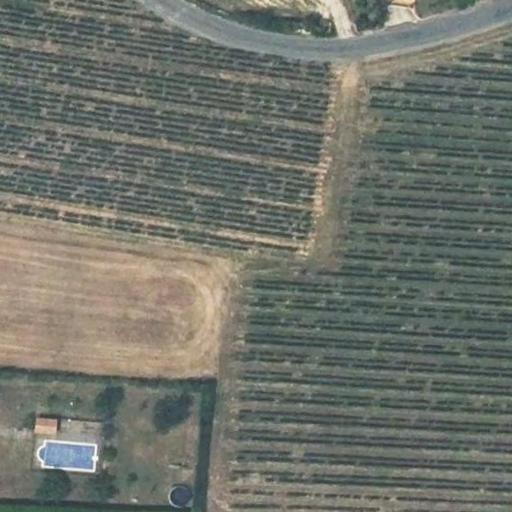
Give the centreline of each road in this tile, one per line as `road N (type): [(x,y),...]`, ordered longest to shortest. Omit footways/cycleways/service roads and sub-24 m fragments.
road 1 (track): [(0,225),(218,263),(212,509),(262,511)]
road 2 (residential): [(511,6),(437,30),(325,49),(219,28),(160,0)]
